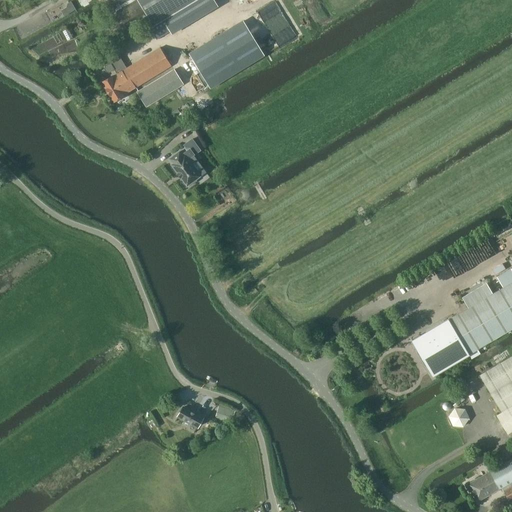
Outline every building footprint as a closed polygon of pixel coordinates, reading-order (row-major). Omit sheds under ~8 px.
[(70,0),(70,3),(64,6),(67,12),(79,5),(75,0),(70,0)] [(110,0),(117,11),(125,25),(144,13),(146,13),(149,17),(144,20),(156,39),(170,31),(169,28),(214,0),(213,0),(110,0)] [(278,47),(293,41),(276,1),(261,8),(278,47)] [(290,11),(290,21),(302,20),(302,10),(290,11)] [(265,55),(244,21),(189,54),(210,88),(265,55)] [(124,95),(171,66),(160,48),(127,68),(118,54),(109,60),(111,63),(105,66),(104,69),(105,71),(109,72),(109,73),(114,70),(117,74),(113,77),(112,77),(102,83),(114,102),(124,96),(124,95)] [(147,106),(183,84),(174,70),(138,92),(147,106)] [(188,185),(189,186),(196,181),(195,180),(199,177),(187,160),(192,157),(200,151),(192,140),(184,146),(187,151),(181,155),(179,152),(169,159),(173,164),(171,165),(177,174),(180,178),(186,186),(188,185)] [(448,320),(412,341),(432,375),(468,354),(511,328),(511,269),(510,269),(497,277),(503,288),(502,288),(493,294),(487,283),(486,284),(462,298),(468,308),(448,320)] [(511,356),(480,376),(501,413),(496,416),(507,434),(511,431),(511,356)] [(167,402),(159,406),(162,413),(170,409),(167,402)] [(220,403),(214,420),(225,424),(227,418),(232,420),(235,411),(229,409),(230,406),(220,403)] [(470,417),(470,414),(469,412),(467,408),(465,407),(463,405),(460,404),(458,404),(455,404),(453,404),(450,406),(449,407),(447,409),(445,411),(445,414),(444,416),(444,418),(445,421),(446,423),(448,426),(449,427),(452,429),(454,429),(457,430),(459,430),(462,429),(466,426),(467,425),(469,422),(470,419),(470,417)] [(199,424),(203,417),(183,406),(177,417),(197,428),(199,424)] [(509,500),(511,498),(511,459),(468,485),(477,502),(502,488),(509,500)]
